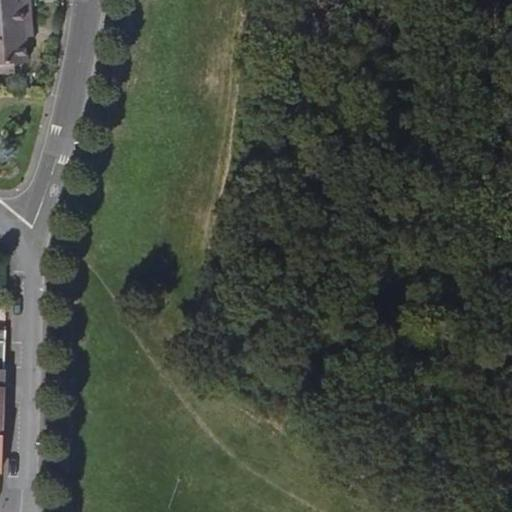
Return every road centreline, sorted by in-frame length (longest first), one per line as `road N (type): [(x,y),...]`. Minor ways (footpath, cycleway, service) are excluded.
road 1 (residential): [(23,244),(31,277),(27,481),(19,511)]
road 2 (residential): [(89,0),(58,147),(23,244)]
